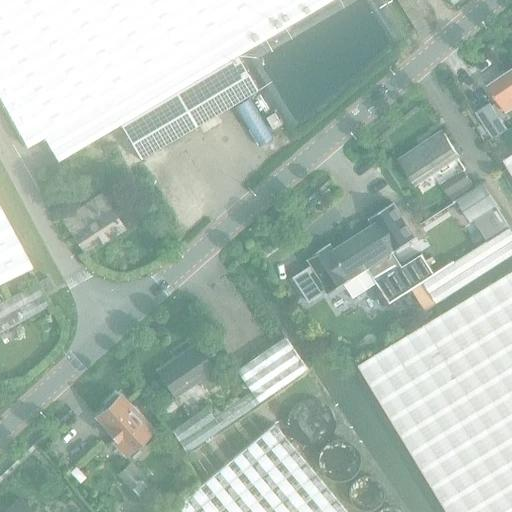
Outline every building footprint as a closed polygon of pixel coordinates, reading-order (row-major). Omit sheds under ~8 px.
[(0,0),(0,96),(28,146),(44,137),(277,0),(0,0)] [(277,0),(44,137),(44,138),(58,161),(120,125),(140,160),(258,90),(247,72),(237,56),(332,0),(277,0)] [(511,72),(487,89),(505,115),(511,110),(511,72)] [(489,107),(476,116),(492,140),(505,132),(489,107)] [(275,113),(266,118),(273,129),(282,124),(275,113)] [(442,132),(399,160),(416,186),(459,158),(442,132)] [(511,273),(354,367),(357,372),(374,399),(391,428),(411,459),(430,490),(443,511),(511,511),(511,156),(503,162),(511,176),(511,273)] [(472,186),(463,172),(441,184),(450,199),(472,186)] [(483,185),(456,202),(471,224),(478,219),(487,213),(496,207),(497,207),(483,185)] [(100,196),(63,222),(87,256),(123,231),(100,196)] [(311,266),(292,278),(308,302),(326,290),(329,294),(343,285),(353,299),(376,284),(389,305),(422,284),(432,277),(434,276),(421,256),(419,257),(402,268),(392,253),(409,242),(415,238),(411,231),(393,203),(370,219),(375,227),(355,240),(335,252),(330,244),(306,259),(311,266)] [(0,283),(32,268),(0,207),(0,283)] [(432,277),(422,284),(436,305),(511,256),(511,233),(509,228),(454,263),(434,276),(432,277)] [(38,283),(44,295),(53,290),(47,278),(38,283)] [(36,284),(0,303),(0,332),(48,306),(44,301),(36,284)] [(206,408),(172,432),(186,453),(306,370),(284,338),(236,371),(250,393),(214,418),(206,408)] [(156,372),(173,397),(198,379),(204,387),(216,378),(210,370),(193,345),(156,372)] [(114,440),(111,443),(123,456),(139,442),(143,446),(153,437),(149,433),(150,431),(118,396),(115,398),(112,396),(104,404),(106,407),(94,418),(114,440)] [(326,424),(326,423),(324,416),(321,410),(315,406),(312,405),(308,405),(302,405),(299,406),(294,410),(290,416),(289,423),(290,430),(294,436),(299,439),(303,441),(306,442),(313,441),(317,439),(320,437),(324,431),(326,424)] [(349,461),(349,460),(348,453),(344,448),(339,444),(333,443),(326,444),(323,446),(320,448),(317,454),(315,459),(317,466),(320,472),(327,476),(331,476),(338,476),(344,472),(347,467),(349,461)] [(142,481),(145,478),(132,462),(117,475),(131,491),(131,490),(139,499),(150,489),(142,481)] [(379,499),(379,498),(378,492),(376,489),(374,486),(370,483),(367,482),(360,481),(354,483),(350,487),(346,492),(345,498),(346,504),(350,510),(353,511),(370,511),(374,510),(377,505),(379,499)] [(9,511),(30,511),(20,500),(9,511)]
